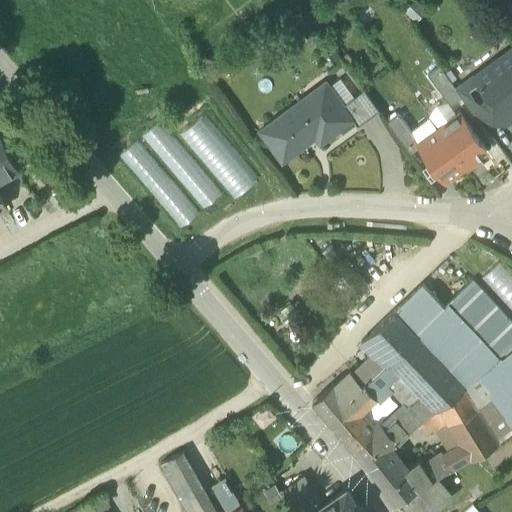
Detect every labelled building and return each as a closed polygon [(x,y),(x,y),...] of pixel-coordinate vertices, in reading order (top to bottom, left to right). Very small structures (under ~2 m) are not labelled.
[(511,56),(479,82),(500,110),(511,126),(511,124),(511,56)] [(461,96),(439,67),(427,75),(450,106),(462,97),(461,96)] [(479,82),(461,96),(462,97),(481,124),(500,110),(479,82)] [(299,101),(259,130),(282,161),(315,137),(320,143),(352,119),(353,119),(343,105),(329,86),(303,105),(299,101)] [(364,90),(343,105),(353,119),(352,119),(358,126),(379,111),(364,90)] [(203,112),(178,132),(237,204),(262,184),(203,112)] [(398,114),(387,121),(410,152),(419,145),(418,144),(419,143),(411,131),(398,114)] [(438,129),(438,130),(465,167),(486,151),(459,114),(438,129)] [(438,129),(430,118),(411,131),(419,143),(418,144),(419,145),(445,181),(465,167),(438,130),(438,129)] [(160,121),(141,137),(203,210),(221,194),(160,121)] [(136,141),(118,157),(180,230),(199,213),(136,141)] [(4,146),(0,147),(0,179),(16,171),(4,146)] [(481,279),(511,312),(511,271),(501,260),(481,279)] [(367,285),(351,267),(342,275),(359,293),(367,285)] [(511,318),(478,282),(450,306),(499,359),(511,349),(511,318)] [(418,334),(419,335),(445,310),(421,285),(395,310),(418,334)] [(499,359),(450,306),(445,310),(419,335),(418,336),(465,385),(481,373),(499,359)] [(395,310),(358,343),(370,356),(384,365),(418,334),(395,310)] [(377,372),(387,385),(396,377),(399,373),(420,396),(434,411),(437,408),(465,386),(466,386),(465,385),(418,336),(419,335),(418,334),(384,365),(377,372)] [(511,349),(499,359),(481,373),(494,394),(478,406),(487,420),(502,410),(511,425),(511,349)] [(384,365),(370,356),(366,360),(367,361),(377,372),(384,365)] [(377,372),(367,361),(362,365),(372,376),(377,372)] [(362,365),(352,375),(362,386),(372,376),(362,365)] [(326,419),(362,386),(352,375),(348,371),(313,403),(326,419)] [(387,385),(377,372),(372,376),(383,388),(385,386),(387,385)] [(387,385),(385,386),(405,408),(420,396),(399,373),(396,377),(387,385)] [(481,373),(465,385),(466,386),(465,386),(478,406),(494,394),(481,373)] [(373,430),(358,412),(385,391),(383,388),(372,376),(362,386),(326,419),(353,450),(373,430)] [(465,386),(437,408),(445,420),(459,442),(469,458),(499,439),(487,420),(478,406),(465,386)] [(405,408),(396,417),(409,431),(415,425),(420,421),(434,411),(420,396),(405,408)] [(434,411),(420,421),(428,431),(445,420),(437,408),(434,411)] [(511,425),(502,410),(487,420),(499,439),(511,430),(511,425)] [(373,430),(353,450),(353,451),(353,450),(369,467),(395,442),(396,442),(397,442),(409,431),(396,417),(385,427),(381,422),(373,430)] [(459,442),(442,454),(446,459),(452,468),(456,466),(469,458),(459,442)] [(217,511),(184,451),(160,463),(179,497),(187,511),(217,511)] [(413,485),(418,490),(438,477),(452,468),(446,459),(439,465),(428,474),(413,485)] [(403,471),(413,485),(428,474),(419,460),(403,471)] [(403,471),(397,464),(378,479),(397,503),(418,490),(413,485),(403,471)] [(225,474),(210,482),(225,507),(239,499),(225,474)] [(313,511),(321,507),(302,477),(282,491),(295,511),(313,511)] [(435,511),(454,497),(438,477),(418,490),(397,503),(404,511),(435,511)] [(275,485),(265,492),(269,499),(279,493),(275,485)] [(360,511),(355,504),(356,504),(348,491),(345,491),(321,507),(313,511),(360,511)] [(65,511),(104,511),(102,509),(110,505),(103,493),(65,511)] [(257,494),(241,505),(245,511),(257,511),(266,506),(257,494)]
